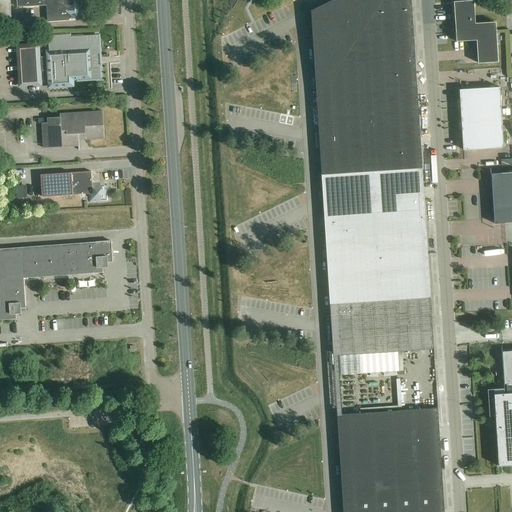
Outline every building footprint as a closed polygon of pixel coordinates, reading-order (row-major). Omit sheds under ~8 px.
[(0,0),(0,26),(12,25),(10,0),(0,0)] [(16,0),(17,7),(46,5),(48,21),(68,20),(72,16),(75,19),(82,11),(73,4),(72,0),(16,0)] [(325,174),(422,168),(410,0),(369,0),(359,9),(341,27),(329,49),(320,88),(325,174)] [(475,23),(473,0),(454,2),(456,42),(476,40),(475,23)] [(495,22),(475,23),(476,40),(478,63),(498,62),(495,22)] [(50,37),(51,56),(40,57),(39,43),(15,45),(18,88),(27,87),(27,85),(33,85),(33,87),(42,86),(41,71),(49,71),(49,86),(72,85),(71,78),(78,78),(78,79),(99,78),(98,58),(99,58),(98,36),(69,38),(69,36),(50,37)] [(463,150),(503,148),(499,87),(459,90),(463,150)] [(104,138),(102,112),(65,114),(65,117),(47,118),(48,123),(42,123),(43,148),(79,146),(79,140),(104,138)] [(422,168),(325,174),(328,225),(425,218),(422,168)] [(99,185),(99,183),(92,184),(91,172),(40,175),(42,197),(88,194),(89,203),(108,202),(107,190),(105,190),(99,185)] [(511,222),(511,172),(491,174),(494,224),(511,222)] [(27,195),(26,183),(17,183),(18,196),(27,195)] [(425,218),(328,225),(334,305),(430,299),(425,218)] [(95,242),(0,248),(0,319),(15,319),(15,321),(16,320),(16,314),(20,313),(20,309),(27,308),(27,307),(25,308),(23,278),(102,272),(102,274),(103,274),(102,267),(107,267),(107,262),(112,262),(110,241),(95,242)] [(434,349),(430,299),(334,305),(337,355),(340,355),(341,375),(360,373),(360,374),(399,371),(398,351),(434,349)] [(511,465),(511,350),(502,352),(504,384),(506,384),(506,393),(493,394),(498,466),(511,465)] [(442,478),(437,408),(341,414),(345,485),(436,479),(442,478)] [(436,479),(345,485),(346,511),(443,511),(442,488),(437,489),(436,479)]
